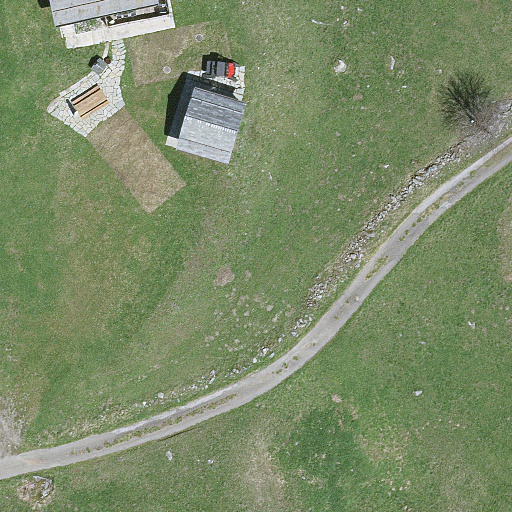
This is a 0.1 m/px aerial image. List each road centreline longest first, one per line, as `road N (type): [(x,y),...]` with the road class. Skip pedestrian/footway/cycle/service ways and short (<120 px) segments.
road 1 (track): [(0,469),(152,427),(238,392),(300,353),(433,204),(511,146)]
road 2 (track): [(157,172),(132,271),(16,420),(0,458)]
